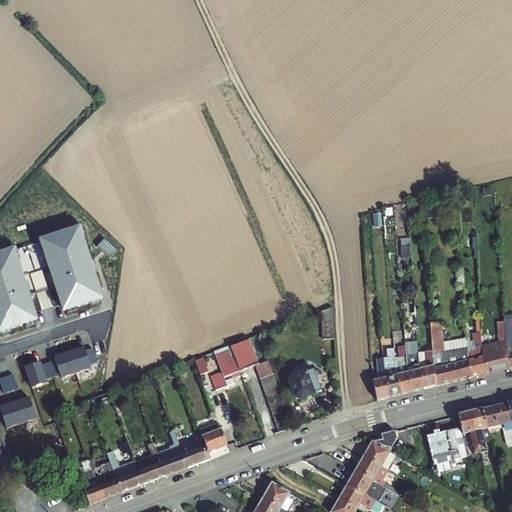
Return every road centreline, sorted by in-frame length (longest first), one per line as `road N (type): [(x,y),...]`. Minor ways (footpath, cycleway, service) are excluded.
road 1 (track): [(195,0),(243,104),(329,231),(349,426)]
road 2 (secondary): [(511,385),(357,423),(114,511)]
